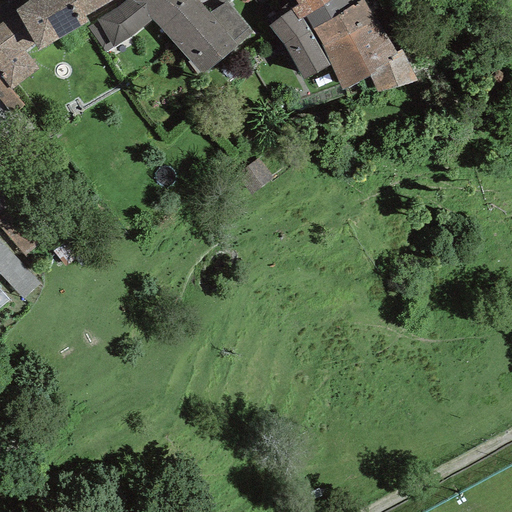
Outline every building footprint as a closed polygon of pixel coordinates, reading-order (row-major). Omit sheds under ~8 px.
[(29,0),(15,10),(15,11),(35,44),(39,51),(88,22),(85,16),(113,0),(29,0)] [(125,0),(96,19),(98,22),(88,28),(105,52),(132,36),(151,20),(200,74),(236,46),(209,13),(197,0),(125,0)] [(295,0),(298,5),(290,11),(298,20),(302,18),(305,17),(330,0),(295,0)] [(361,0),(330,0),(305,17),(312,29),(361,0)] [(375,21),(363,0),(361,0),(312,29),(323,48),(375,21)] [(227,1),(209,13),(236,46),(254,34),(227,1)] [(15,11),(0,23),(0,76),(11,89),(38,69),(25,51),(35,44),(15,11)] [(290,11),(268,26),(283,44),(303,79),(328,66),(302,18),(298,20),(290,11)] [(396,54),(375,21),(323,48),(341,91),(369,75),(388,65),(385,59),(396,54)] [(402,50),(396,54),(385,59),(388,65),(369,75),(376,93),(417,81),(402,50)] [(0,76),(0,101),(11,116),(24,106),(11,89),(0,76)] [(0,263),(25,289),(40,274),(0,233),(0,263)]
